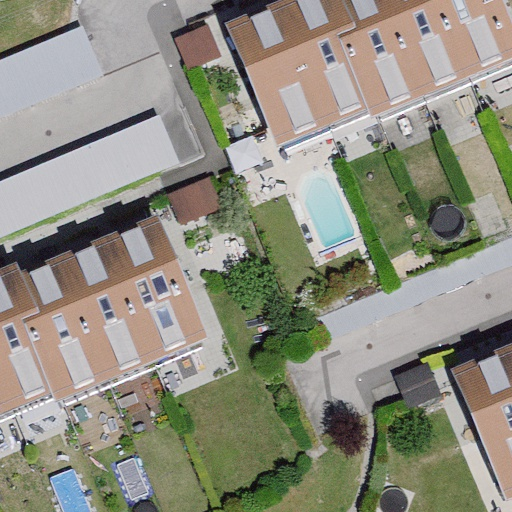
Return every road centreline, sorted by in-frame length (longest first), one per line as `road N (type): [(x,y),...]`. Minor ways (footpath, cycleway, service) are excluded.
road 1 (residential): [(0,152),(144,95),(119,0)]
road 2 (residential): [(312,380),(511,298)]
